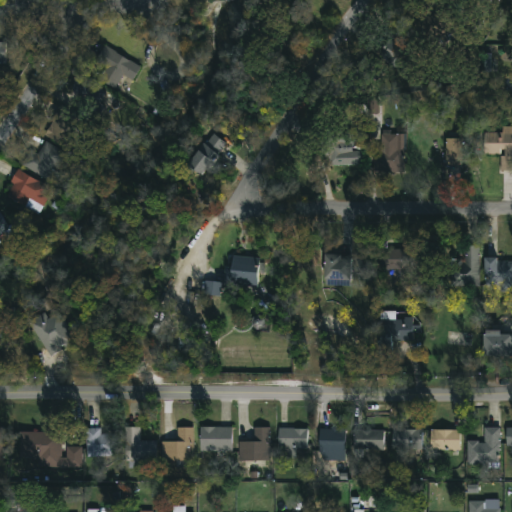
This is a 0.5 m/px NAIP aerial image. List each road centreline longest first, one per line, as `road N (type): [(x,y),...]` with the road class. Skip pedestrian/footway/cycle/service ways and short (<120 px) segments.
road 1 (residential): [(511,394),(153,380),(0,387)]
road 2 (residential): [(511,213),(220,226)]
road 3 (residential): [(365,0),(317,63),(220,226)]
road 4 (residential): [(158,6),(0,10)]
road 5 (residential): [(0,142),(81,9)]
